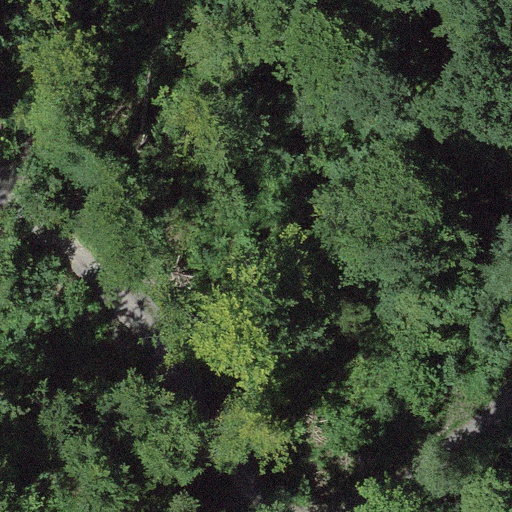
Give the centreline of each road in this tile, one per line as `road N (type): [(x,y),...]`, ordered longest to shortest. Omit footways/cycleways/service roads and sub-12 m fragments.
road 1 (unknown): [(304,511),(271,493),(216,432),(122,289),(0,176)]
road 2 (unknown): [(511,415),(371,511)]
